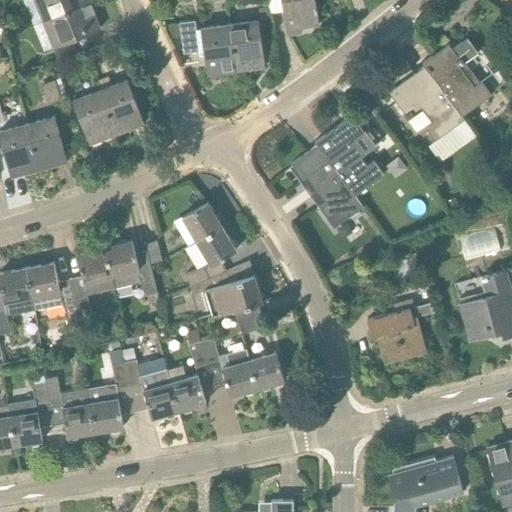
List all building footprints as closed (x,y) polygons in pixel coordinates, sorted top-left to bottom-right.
[(35,0),(44,21),(88,3),(87,0),(35,0)] [(300,29),(318,26),(314,0),(281,0),(288,36),(301,34),(300,29)] [(75,39),(99,29),(88,3),(44,21),(55,46),(61,61),(81,54),(75,39)] [(256,9),(258,20),(258,22),(270,20),(270,14),(268,7),(256,9)] [(258,20),(229,24),(236,72),(265,68),(258,20)] [(179,24),(184,54),(200,52),(195,21),(179,24)] [(229,24),(201,29),(208,76),(236,72),(229,24)] [(443,55),(439,50),(422,63),(424,66),(425,65),(463,116),(477,105),(490,97),(481,83),(474,88),(459,67),(464,63),(453,48),(443,55)] [(463,116),(425,65),(424,66),(401,83),(402,85),(390,94),(405,115),(404,115),(408,120),(414,115),(413,114),(421,107),(432,122),(425,127),(435,141),(465,119),(463,116)] [(42,84),(48,104),(61,99),(55,80),(42,84)] [(100,90),(117,135),(144,125),(127,80),(100,90)] [(74,100),(90,145),(117,135),(100,90),(74,100)] [(314,142),(317,145),(318,144),(355,195),(383,175),(373,161),(366,166),(348,142),(368,127),(356,111),(314,142)] [(55,117),(27,125),(39,170),(67,163),(55,117)] [(0,131),(0,135),(11,178),(39,170),(27,125),(0,131)] [(358,199),(355,195),(318,144),(317,145),(291,164),(303,180),(307,177),(325,201),(318,206),(328,220),(358,199)] [(454,198),(446,203),(452,216),(461,212),(454,198)] [(196,241),(221,226),(207,202),(182,217),(196,241)] [(210,265),(236,250),(221,226),(196,241),(210,265)] [(104,247),(111,276),(115,289),(142,283),(145,295),(157,292),(150,263),(149,263),(146,251),(145,251),(145,252),(136,254),(136,253),(135,254),(132,241),(104,247)] [(144,244),(146,251),(149,263),(150,263),(161,260),(156,241),(144,244)] [(87,295),(115,289),(111,276),(104,247),(77,254),(82,277),(70,280),(81,324),(80,324),(81,326),(93,324),(87,295)] [(231,282),(228,272),(250,262),(210,278),(191,286),(193,293),(226,283),(234,311),(235,310),(236,311),(255,306),(262,303),(254,276),(231,282)] [(54,263),(27,268),(32,296),(61,291),(68,327),(80,324),(81,324),(70,280),(58,283),(54,263)] [(186,274),(190,286),(191,286),(210,278),(203,267),(186,274)] [(32,296),(27,268),(0,273),(0,280),(4,302),(32,296)] [(459,298),(471,341),(491,336),(490,332),(500,329),(503,339),(511,336),(511,293),(506,271),(480,278),(484,291),(459,298)] [(239,323),(258,318),(255,306),(236,311),(239,323)] [(385,364),(426,352),(417,317),(412,319),(409,308),(367,320),(372,337),(377,336),(385,364)] [(0,313),(0,333),(10,332),(7,313),(0,313)] [(458,329),(457,322),(450,317),(443,319),(446,332),(458,329)] [(169,339),(166,330),(156,332),(159,341),(169,339)] [(208,366),(220,362),(213,338),(201,341),(208,366)] [(208,366),(201,341),(190,344),(196,369),(208,366)] [(230,365),(222,368),(230,396),(257,389),(249,360),(246,348),(227,354),(230,365)] [(121,351),(123,362),(135,360),(133,349),(121,351)] [(284,381),(276,353),(249,360),(257,389),(284,381)] [(167,369),(140,376),(137,360),(135,360),(123,362),(129,387),(142,384),(151,419),(178,411),(167,370),(167,369)] [(115,383),(88,388),(95,432),(123,428),(117,390),(129,387),(123,362),(112,364),(115,383)] [(182,366),(167,370),(178,411),(206,403),(197,374),(186,378),(182,366)] [(60,393),(57,376),(45,379),(45,382),(52,426),(65,424),(67,437),(95,432),(88,388),(60,393)] [(40,428),(52,426),(45,382),(33,384),(36,401),(20,404),(8,405),(14,445),(42,441),(40,428)] [(0,447),(14,445),(8,405),(0,406),(0,447)] [(511,503),(511,441),(486,448),(501,506),(511,503)] [(393,497),(393,511),(415,511),(416,505),(463,492),(453,456),(435,461),(434,457),(392,468),(393,472),(387,474),(393,497)] [(292,511),(293,500),(271,501),(271,511),(292,511)]
